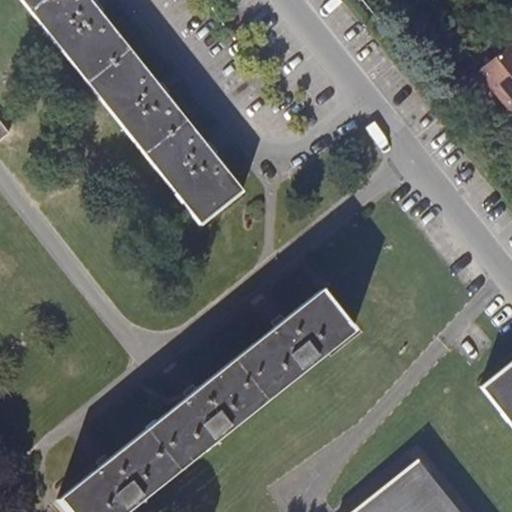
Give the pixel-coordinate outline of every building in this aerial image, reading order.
[(123,42),(89,0),(20,0),(200,226),(242,192),(123,42)] [(511,110),(511,49),(509,47),(477,72),(509,113),(511,110)] [(322,291),(58,500),(67,511),(125,511),(353,331),(322,291)] [(511,362),(481,387),(511,426),(511,362)] [(453,511),(414,462),(351,511),(453,511)]
